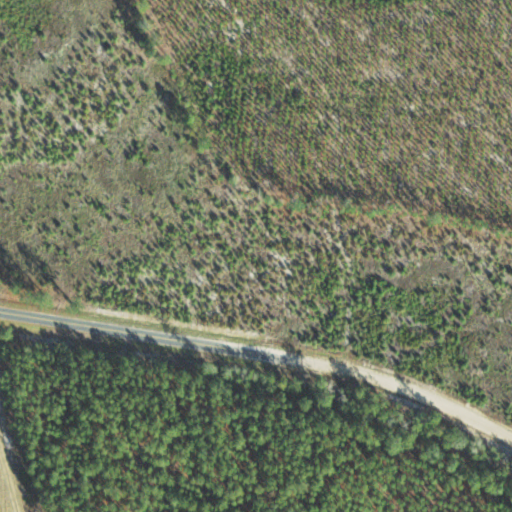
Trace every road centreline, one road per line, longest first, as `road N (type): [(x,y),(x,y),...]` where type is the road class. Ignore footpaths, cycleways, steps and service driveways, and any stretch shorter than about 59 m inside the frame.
road 1 (residential): [(511,454),(476,432),(466,411),(0,308)]
road 2 (residential): [(466,411),(466,328),(425,240),(420,204),(368,131),(237,0)]
